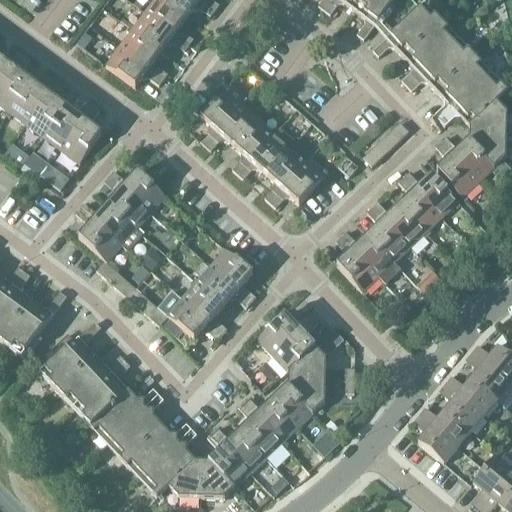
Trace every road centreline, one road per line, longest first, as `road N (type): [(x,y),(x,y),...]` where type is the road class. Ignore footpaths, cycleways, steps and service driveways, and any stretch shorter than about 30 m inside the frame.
road 1 (residential): [(30,256),(90,301),(184,399),(296,268)]
road 2 (residential): [(288,259),(425,140),(370,82)]
road 3 (residential): [(288,259),(149,135)]
road 4 (residential): [(140,128),(0,16)]
road 5 (residential): [(420,388),(296,268)]
road 6 (residential): [(252,0),(149,135)]
road 7 (residential): [(140,128),(30,256)]
road 8 (residential): [(314,31),(284,68),(339,116),(370,82)]
road 9 (residential): [(420,388),(511,295)]
